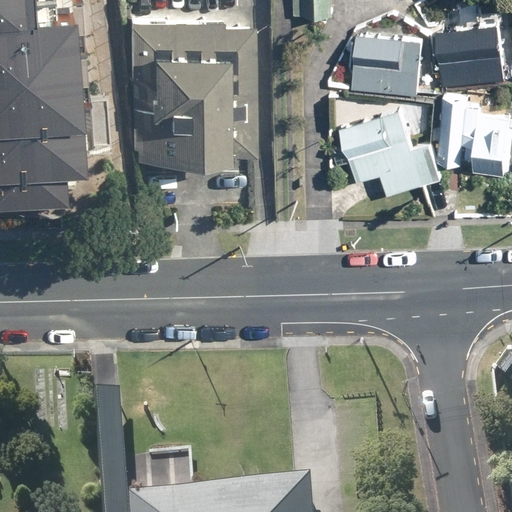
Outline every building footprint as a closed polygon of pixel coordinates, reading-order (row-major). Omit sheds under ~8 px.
[(66,0),(0,0),(0,189),(66,183),(63,154),(82,152),(66,0)] [(289,0),(289,11),(317,12),(318,0),(289,0)] [(256,142),(252,3),(134,7),(139,146),(256,142)] [(500,22),(439,29),(445,82),(506,75),(500,22)] [(418,92),(422,34),(355,29),(351,87),(418,92)] [(464,153),(475,153),(474,171),(510,174),(511,144),(511,112),(497,112),(498,93),(445,90),(441,157),(463,159),(464,153)] [(401,106),(339,126),(356,178),(383,169),(390,190),(443,173),(432,138),(413,144),(401,106)] [(314,511),(312,474),(130,487),(131,511),(314,511)]
